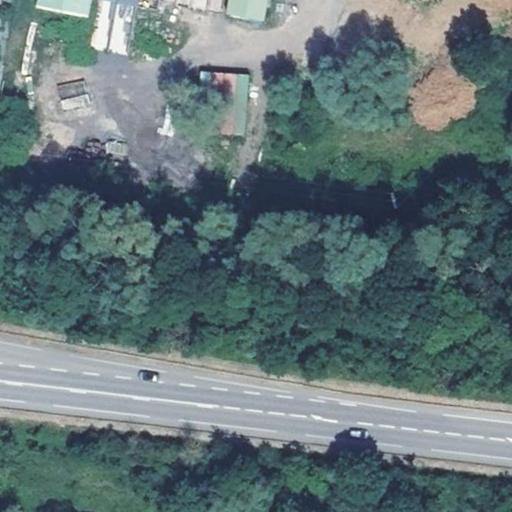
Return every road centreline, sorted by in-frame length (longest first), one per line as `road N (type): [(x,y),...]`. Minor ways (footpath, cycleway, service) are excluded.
road 1 (tertiary): [(313,419),(0,358)]
road 2 (primary): [(0,380),(313,419)]
road 3 (unknown): [(0,194),(36,184),(61,161),(84,99),(104,0)]
road 4 (primary): [(313,419),(511,442)]
